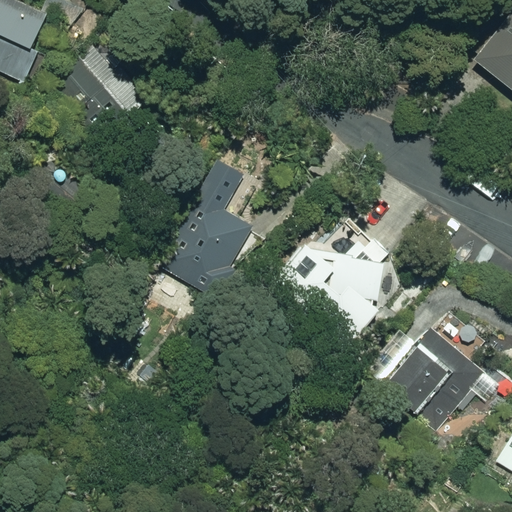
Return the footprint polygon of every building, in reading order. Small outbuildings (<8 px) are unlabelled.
[(0,0),(0,71),(30,85),(46,54),(39,51),(56,16),(23,0),(0,0)] [(511,11),(478,55),(511,81),(511,11)] [(52,90),(104,149),(158,102),(129,69),(124,73),(102,48),(52,90)] [(159,258),(221,294),(239,264),(233,260),(256,219),(229,203),(237,189),(209,173),(159,258)] [(277,272),(355,337),(383,303),(380,300),(388,257),(320,245),(309,237),(277,272)] [(384,384),(439,430),(459,406),(464,409),(478,393),(487,400),(502,382),(433,325),(421,341),(402,326),(380,352),(398,367),(384,384)] [(511,436),(498,459),(511,467),(511,436)]
